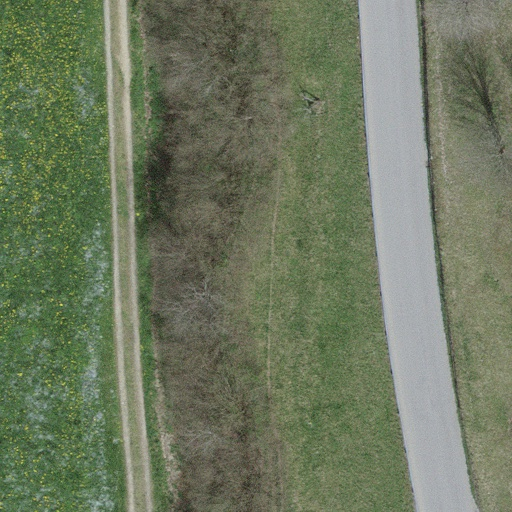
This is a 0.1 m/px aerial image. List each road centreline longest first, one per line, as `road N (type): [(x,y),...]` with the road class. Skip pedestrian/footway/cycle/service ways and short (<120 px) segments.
road 1 (unclassified): [(385,0),(411,316),(448,511)]
road 2 (track): [(123,0),(147,511)]
